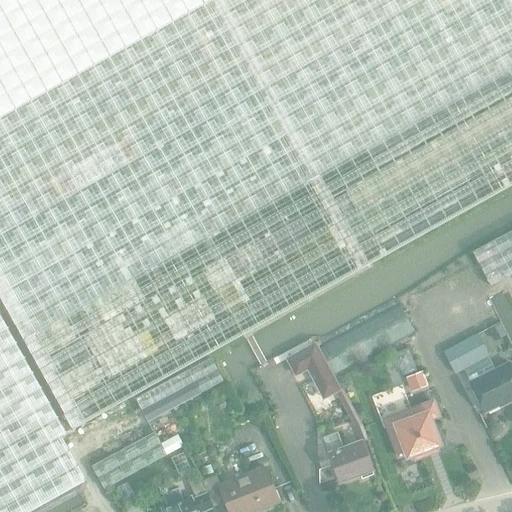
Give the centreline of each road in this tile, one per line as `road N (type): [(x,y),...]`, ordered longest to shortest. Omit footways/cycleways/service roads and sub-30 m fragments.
road 1 (unknown): [(0,325),(104,511)]
road 2 (unknown): [(330,511),(260,368)]
